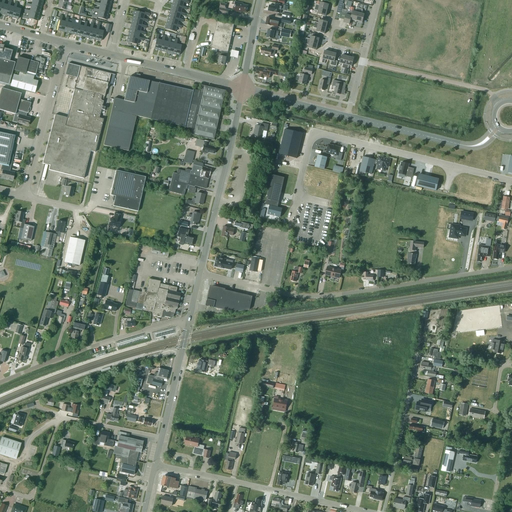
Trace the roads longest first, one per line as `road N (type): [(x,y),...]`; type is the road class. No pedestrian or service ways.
road 1 (unclassified): [(199,273),(332,295),(511,267)]
road 2 (unclassified): [(453,166),(312,133),(296,196)]
road 3 (unclassified): [(13,492),(32,494),(61,419),(162,437)]
road 4 (unclassified): [(188,323),(113,339),(0,382)]
road 5 (tertiary): [(199,273),(242,87)]
road 6 (unclassified): [(383,511),(414,348)]
road 7 (residential): [(24,196),(65,44)]
road 8 (unclassified): [(295,495),(154,464)]
road 9 (tertiary): [(347,116),(474,145)]
